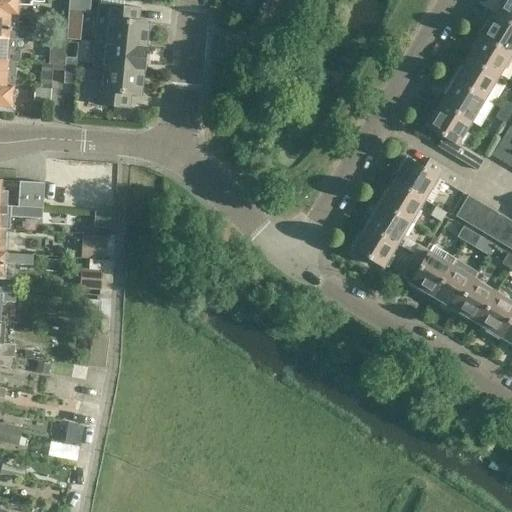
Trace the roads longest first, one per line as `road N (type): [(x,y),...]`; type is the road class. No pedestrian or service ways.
road 1 (residential): [(288,256),(176,146),(0,139)]
road 2 (residential): [(511,389),(288,256)]
road 3 (residential): [(288,256),(374,117)]
road 4 (residential): [(374,117),(511,199)]
road 5 (residential): [(374,117),(446,0)]
